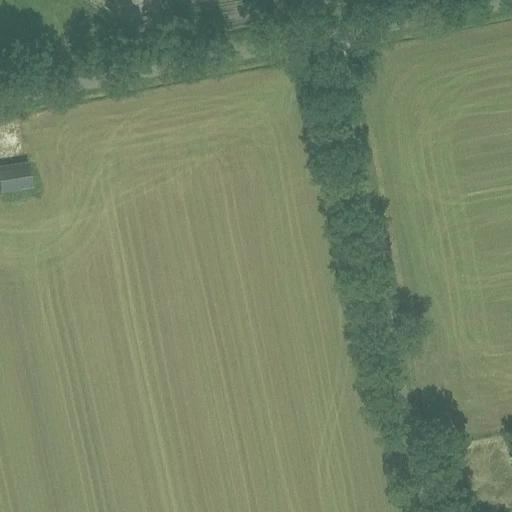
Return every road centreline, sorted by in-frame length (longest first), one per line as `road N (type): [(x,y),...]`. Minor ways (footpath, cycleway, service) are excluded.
road 1 (unclassified): [(435,511),(402,460),(336,37)]
road 2 (unclassified): [(0,101),(336,37)]
road 3 (unclassified): [(336,37),(511,3)]
